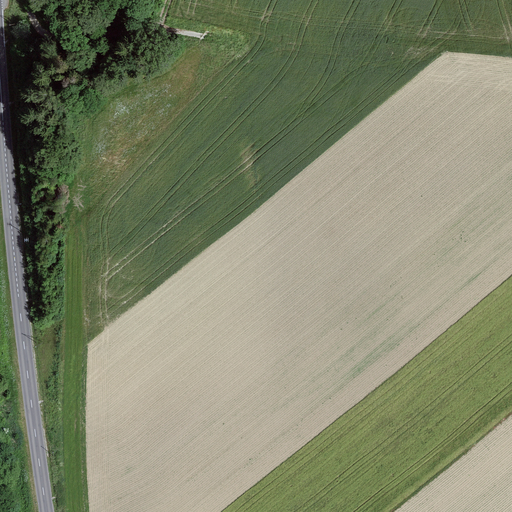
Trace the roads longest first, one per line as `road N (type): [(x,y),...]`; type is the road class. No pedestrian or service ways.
road 1 (tertiary): [(0,32),(24,362),(47,511)]
road 2 (track): [(29,0),(38,27),(62,40),(144,27),(202,35)]
